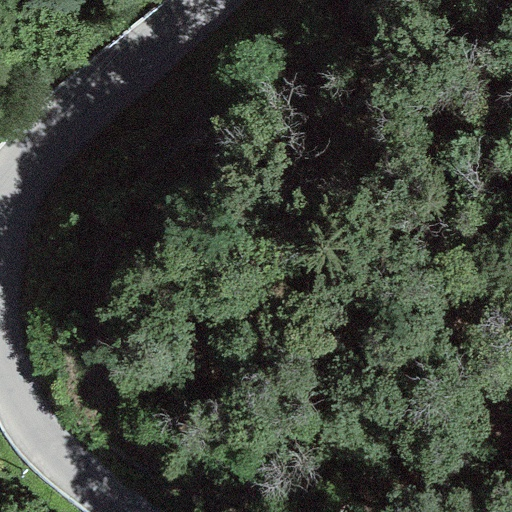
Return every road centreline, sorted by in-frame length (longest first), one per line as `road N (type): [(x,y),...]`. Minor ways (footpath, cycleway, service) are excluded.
road 1 (tertiary): [(207,0),(86,98),(26,160),(0,214)]
road 2 (tertiary): [(0,360),(10,393),(50,451),(122,511)]
